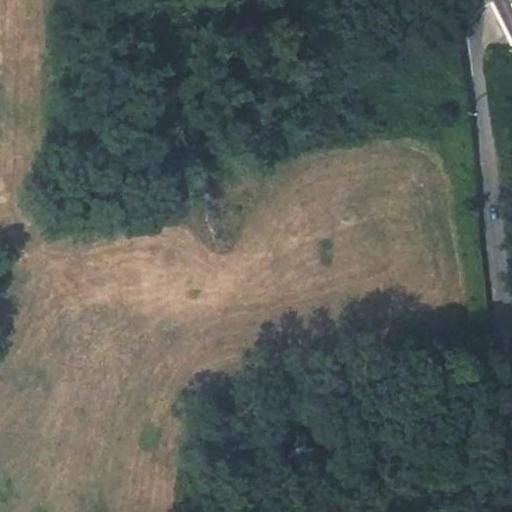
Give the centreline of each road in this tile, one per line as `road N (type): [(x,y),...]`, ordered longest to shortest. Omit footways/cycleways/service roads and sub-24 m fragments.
road 1 (residential): [(488,0),(475,14),(473,54),(493,334)]
road 2 (residential): [(493,334),(498,444),(480,511)]
